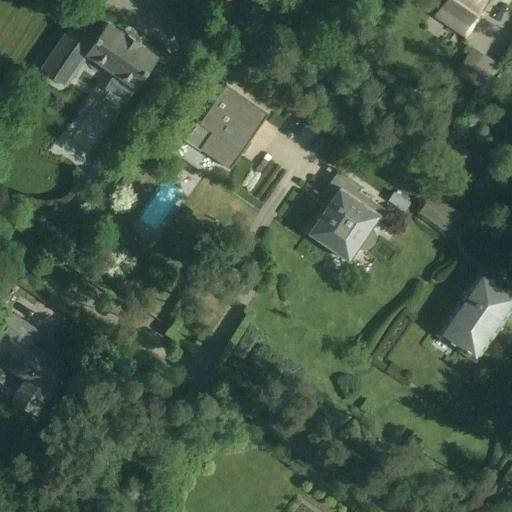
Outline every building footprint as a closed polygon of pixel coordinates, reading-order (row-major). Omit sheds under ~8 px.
[(466,42),(496,0),(445,0),(432,18),(466,42)] [(133,102),(166,55),(112,18),(104,29),(80,13),(44,65),(70,83),(90,55),(116,72),(108,84),(133,102)] [(187,137),(234,169),(273,113),(225,80),(187,137)] [(352,259),(385,213),(345,185),(312,231),(352,259)] [(444,338),(482,363),(511,317),(511,292),(485,275),(444,338)] [(35,418),(67,373),(7,329),(0,338),(0,363),(23,380),(9,399),(35,418)]
